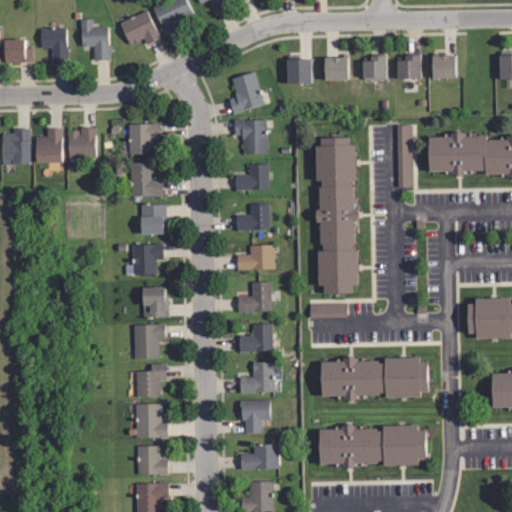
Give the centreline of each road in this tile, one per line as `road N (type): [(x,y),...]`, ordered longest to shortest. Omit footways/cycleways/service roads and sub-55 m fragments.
road 1 (residential): [(0,93),(132,88),(282,22),(511,16)]
road 2 (residential): [(206,511),(198,130),(176,66)]
road 3 (residential): [(447,213),(451,455),(440,511)]
road 4 (residential): [(392,130),(397,322)]
road 5 (residential): [(313,326),(449,320)]
road 6 (residential): [(316,505),(443,502)]
